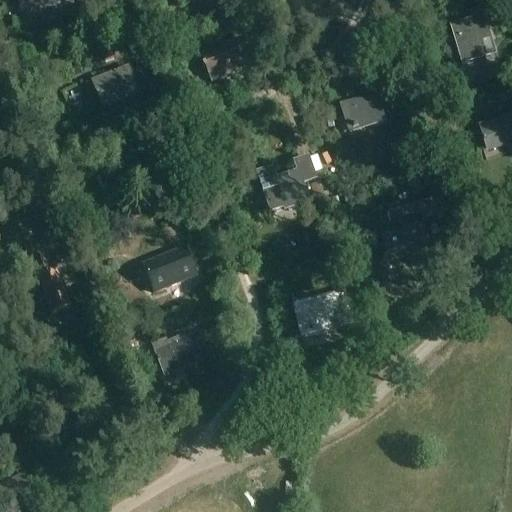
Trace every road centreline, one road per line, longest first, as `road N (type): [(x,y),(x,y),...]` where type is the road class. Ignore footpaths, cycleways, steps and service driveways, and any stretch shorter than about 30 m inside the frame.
road 1 (track): [(193,466),(202,439),(241,390),(257,340),(252,304),(215,215),(216,158),(244,111),(327,53),(365,0)]
road 2 (unclassified): [(117,511),(205,461),(348,419),(511,265)]
